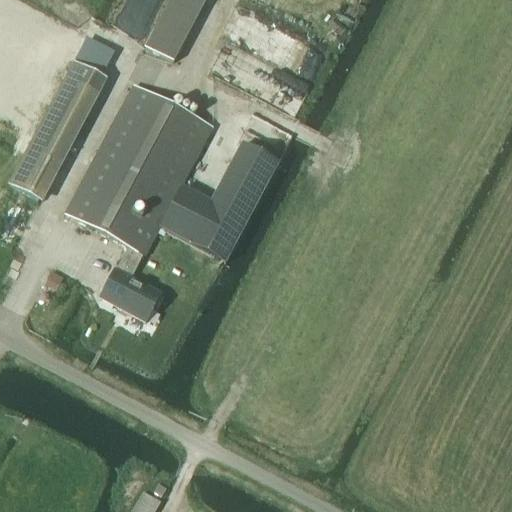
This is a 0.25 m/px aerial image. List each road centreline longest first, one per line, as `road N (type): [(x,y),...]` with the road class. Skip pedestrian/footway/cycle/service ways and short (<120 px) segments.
road 1 (track): [(396,120),(203,445)]
road 2 (unclassified): [(326,511),(0,337)]
